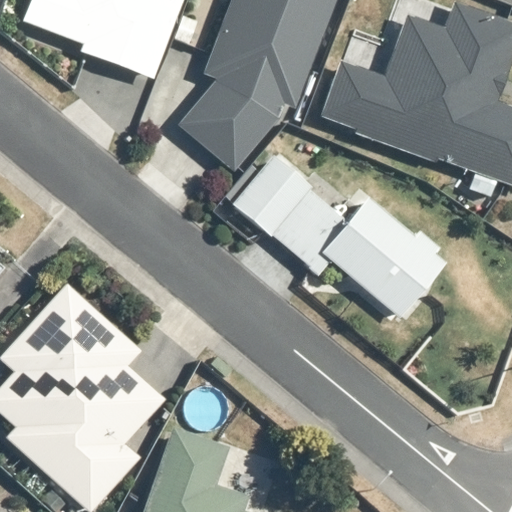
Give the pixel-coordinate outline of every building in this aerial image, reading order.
[(79,45),(78,54),(148,80),(176,4),(164,0),(30,0),(21,24),(79,45)] [(333,0),(229,0),(201,79),(217,84),(175,130),(232,177),(293,112),(333,0)] [(336,65),(317,120),(511,189),(511,112),(495,107),(511,51),(511,27),(452,8),(442,33),(405,19),(382,79),(336,65)] [(343,227),(271,160),(229,206),(316,281),(329,266),(396,325),(441,268),(364,203),(343,227)] [(138,356),(65,288),(0,359),(0,367),(11,374),(0,387),(0,419),(13,430),(3,444),(81,511),(92,511),(137,463),(122,452),(164,405),(125,370),(138,356)] [(225,452),(169,431),(140,511),(242,511),(245,501),(212,490),(225,452)]
